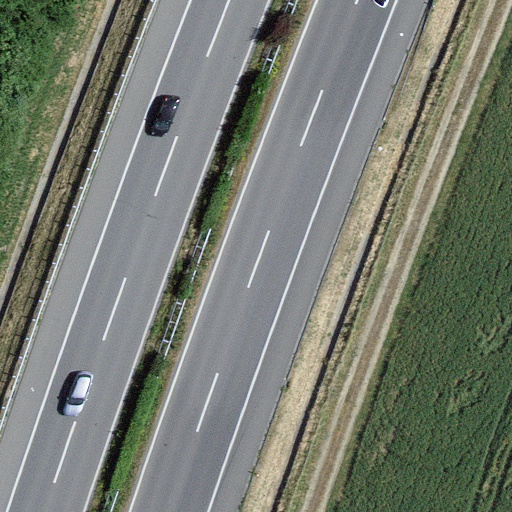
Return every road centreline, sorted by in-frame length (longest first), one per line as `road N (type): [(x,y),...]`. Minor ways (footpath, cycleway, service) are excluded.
road 1 (track): [(313,511),(503,0)]
road 2 (motorway): [(170,511),(358,0)]
road 3 (motorway): [(229,0),(44,511)]
